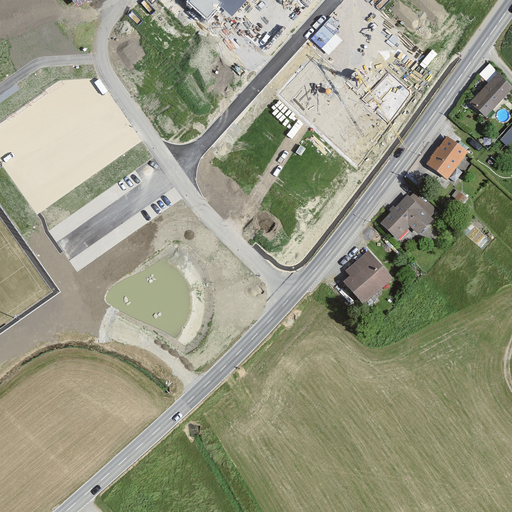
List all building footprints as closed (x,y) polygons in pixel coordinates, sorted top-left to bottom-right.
[(245,0),(215,0),(232,14),(245,0)] [(511,92),(511,87),(501,76),(474,102),(488,117),(511,92)] [(511,124),(500,137),(507,144),(511,139),(511,124)] [(469,151),(449,137),(429,165),(449,180),(469,151)] [(436,219),(410,195),(383,223),(401,239),(413,227),(421,235),(436,219)] [(395,279),(372,252),(348,272),(352,277),(348,281),(367,303),(395,279)]
